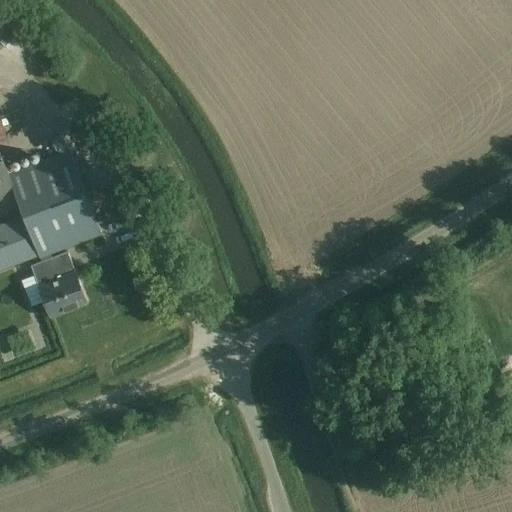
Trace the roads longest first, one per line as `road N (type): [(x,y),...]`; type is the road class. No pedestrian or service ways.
road 1 (unclassified): [(0,442),(175,375),(292,316),(424,247),(511,179)]
road 2 (track): [(292,316),(353,490)]
